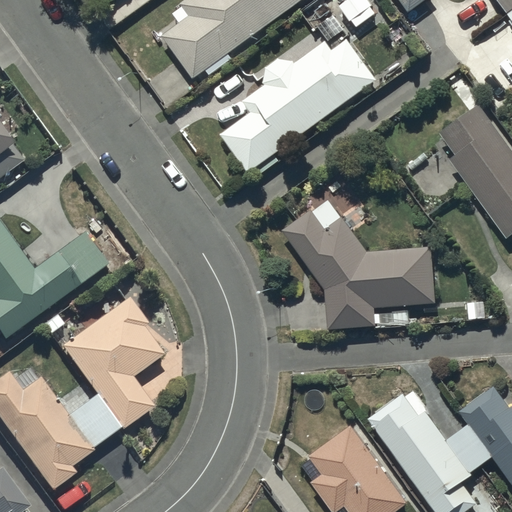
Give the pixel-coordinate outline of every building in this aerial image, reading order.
[(164,33),(195,76),(299,0),(182,0),(191,13),(164,33)] [(403,0),(411,10),(424,0),(403,0)] [(511,0),(500,0),(511,16),(511,0)] [(327,39),(296,61),(295,58),(281,56),(267,66),(265,81),(266,82),(244,99),(252,110),(222,131),(249,170),(378,78),(348,36),(333,46),(327,39)] [(511,145),(480,102),(441,130),(457,152),(451,157),(508,237),(511,233),(511,145)] [(0,175),(23,159),(10,140),(11,139),(0,123),(0,175)] [(369,249),(355,230),(372,218),(337,171),(304,195),(312,207),(284,228),(327,287),(329,326),(377,324),(376,305),(436,302),(434,246),(369,249)] [(0,331),(4,336),(107,262),(84,230),(33,267),(0,221),(0,331)] [(8,369),(0,374),(0,417),(52,488),(76,471),(71,464),(94,447),(93,446),(121,425),(122,427),(154,404),(132,374),(163,351),(143,324),(147,321),(128,295),(104,313),(102,311),(88,322),(89,324),(61,344),(96,392),(67,413),(39,375),(36,377),(29,367),(14,378),(8,369)] [(405,391),(369,417),(439,511),(465,511),(478,501),(463,480),(474,472),(472,470),(494,454),(511,479),(511,405),(496,383),(461,409),(470,421),(448,437),(427,408),(429,407),(415,388),(407,394),(405,391)] [(339,511),(350,511),(351,511),(352,511),(393,511),(409,500),(352,422),(310,453),(313,456),(304,463),(315,478),(313,480),(336,511),(338,510),(339,511)] [(0,511),(18,511),(29,504),(2,466),(0,466),(0,511)]
